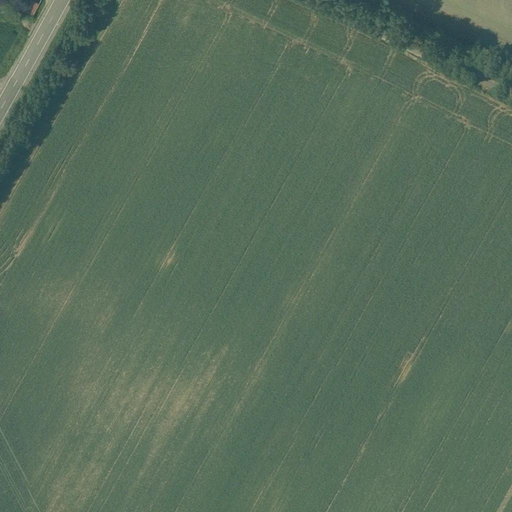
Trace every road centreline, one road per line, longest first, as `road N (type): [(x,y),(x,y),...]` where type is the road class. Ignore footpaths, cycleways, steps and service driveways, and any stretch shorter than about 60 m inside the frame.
road 1 (unclassified): [(511,89),(313,0)]
road 2 (secondary): [(61,0),(0,111)]
